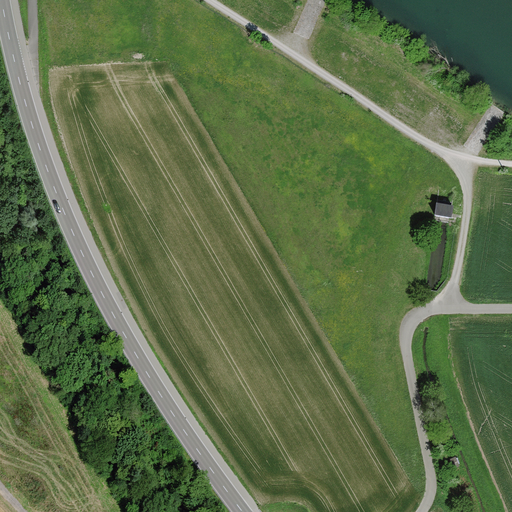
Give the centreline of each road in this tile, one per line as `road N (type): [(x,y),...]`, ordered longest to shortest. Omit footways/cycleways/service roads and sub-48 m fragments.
road 1 (secondary): [(243,511),(165,403),(81,252),(21,87),(2,0)]
road 2 (track): [(468,160),(407,131),(210,0)]
road 3 (track): [(447,306),(460,260),(468,160)]
